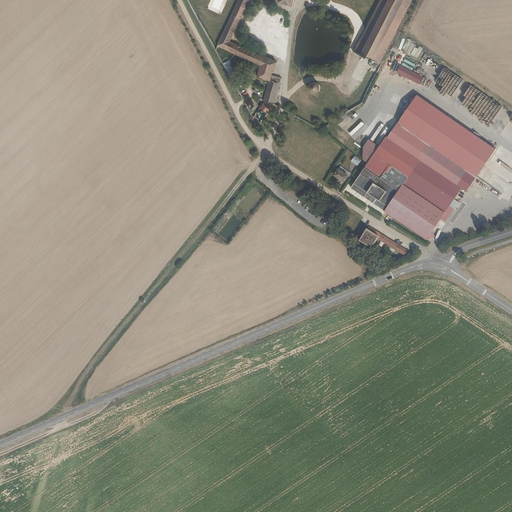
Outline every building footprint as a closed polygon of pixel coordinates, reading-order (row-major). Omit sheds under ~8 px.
[(240,0),(236,11),(220,45),(262,65),(260,78),(271,81),(272,76),(273,72),(275,72),(277,62),(264,56),(264,57),(231,42),(250,0),(275,0),(279,1),(278,2),(293,6),(294,0),(240,0)] [(380,64),(388,48),(398,28),(412,0),(383,0),(357,52),(373,60),(373,61),(373,62),(373,63),(374,63),(375,63),(376,63),(377,62),(380,64)] [(392,66),(398,68),(405,54),(399,51),(392,66)] [(238,82),(239,82),(236,76),(228,62),(223,64),(244,101),(247,99),(238,82)] [(420,84),(423,77),(400,67),(397,73),(420,84)] [(275,105),(282,78),(272,76),(271,81),(267,93),(266,96),(267,98),(275,105)] [(310,83),(309,82),(308,83),(307,83),(306,83),(305,84),(304,85),(304,86),(303,87),(303,88),(303,89),(303,90),(304,91),(304,92),(305,93),(306,94),(307,94),(308,94),(309,94),(311,94),(312,94),(313,93),(314,92),(314,91),(315,90),(315,89),(315,88),(315,87),(314,86),(314,85),(313,84),(312,83),(311,83),(310,83)] [(418,95),(397,124),(476,178),(497,149),(418,95)] [(262,106),(270,111),(275,105),(267,98),(262,106)] [(251,107),(248,109),(257,127),(260,124),(251,107)] [(397,124),(388,139),(413,135),(397,124)] [(476,178),(454,163),(426,144),(413,135),(388,139),(416,158),(462,189),(467,192),(476,178)] [(409,169),(416,158),(388,139),(387,140),(380,149),(409,169)] [(462,189),(416,158),(409,169),(411,170),(407,176),(401,185),(445,214),(450,207),(462,189)] [(397,189),(401,185),(407,176),(388,164),(379,177),(397,189)] [(350,174),(341,167),(335,175),(344,182),(350,174)] [(397,189),(379,177),(366,168),(361,174),(360,173),(353,182),(355,184),(352,188),(383,210),(397,189)] [(442,218),(445,214),(401,185),(397,189),(383,210),(427,239),(442,218)] [(445,214),(442,218),(446,221),(454,210),(450,207),(445,214)] [(380,234),(369,226),(360,241),(371,248),(377,238),(380,234)] [(380,234),(377,238),(386,244),(389,239),(380,234)] [(389,239),(386,244),(404,255),(407,251),(389,239)]
